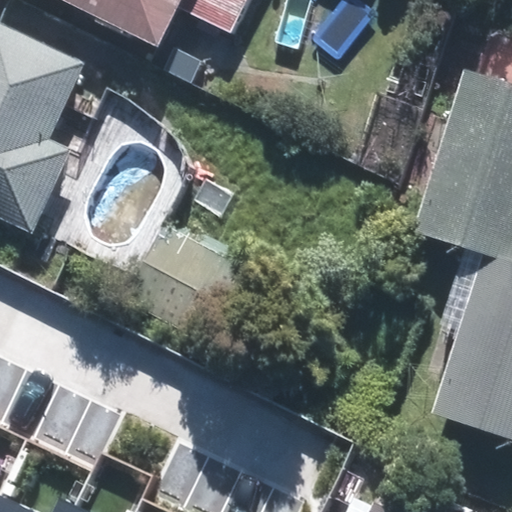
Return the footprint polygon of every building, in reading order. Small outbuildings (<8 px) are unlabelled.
[(73,0),(181,55),(201,17),(243,38),(261,0),(73,0)] [(396,15),(348,0),(333,0),(323,32),(385,52),(396,15)] [(0,212),(51,236),(89,154),(69,145),(103,71),(8,27),(0,43),(0,212)] [(452,416),(511,435),(511,89),(484,81),(433,237),(479,251),(452,336),(474,342),(452,416)] [(128,299),(233,355),(271,281),(167,226),(128,299)] [(385,237),(369,279),(420,298),(436,256),(385,237)] [(387,390),(394,393),(405,371),(398,368),(387,390)] [(0,511),(68,511),(72,505),(58,499),(51,511),(37,511),(1,495),(0,497),(0,511)]
